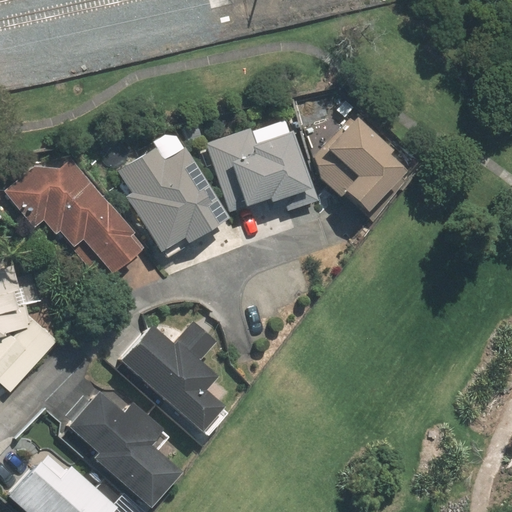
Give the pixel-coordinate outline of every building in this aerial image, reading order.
[(388,151),(350,117),(304,166),(338,197),(340,195),(361,214),(400,172),(383,156),(388,151)] [(315,201),(291,131),(254,144),(249,129),(204,144),(228,213),(265,200),(267,205),(280,200),(284,212),(315,201)] [(179,148),(160,160),(152,148),(115,172),(129,194),(122,198),(157,254),(180,239),(185,246),(225,221),(179,148)] [(32,167),(2,191),(32,230),(42,222),(53,236),(58,232),(70,248),(80,240),(108,276),(140,250),(129,236),(131,234),(70,157),(32,167)] [(0,338),(3,338),(3,336),(27,330),(21,304),(8,307),(0,273),(0,338)] [(189,323),(169,345),(148,326),(116,362),(198,434),(220,410),(201,393),(213,379),(195,363),(212,344),(189,323)] [(161,428),(130,402),(120,414),(95,392),(64,429),(94,454),(88,461),(145,509),(176,472),(146,447),(161,428)] [(110,511),(113,509),(65,467),(62,470),(46,456),(38,466),(35,463),(3,499),(17,511),(110,511)]
